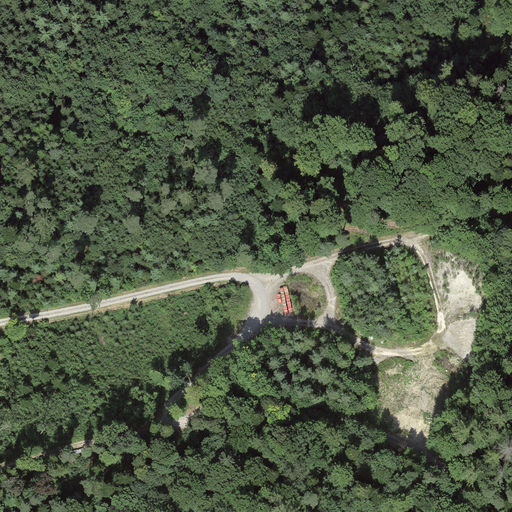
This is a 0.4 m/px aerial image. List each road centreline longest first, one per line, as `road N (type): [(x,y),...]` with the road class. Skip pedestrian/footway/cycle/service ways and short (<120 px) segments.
road 1 (track): [(0,311),(254,280),(262,306),(256,317),(171,402),(173,420),(230,400),(350,424),(417,452),(499,511)]
road 2 (track): [(254,280),(402,238),(427,258),(441,313),(436,341),(392,356),(318,327),(256,317)]
road 3 (track): [(203,511),(280,458),(345,469),(413,511)]
road 4 (track): [(169,413),(64,424),(0,444)]
